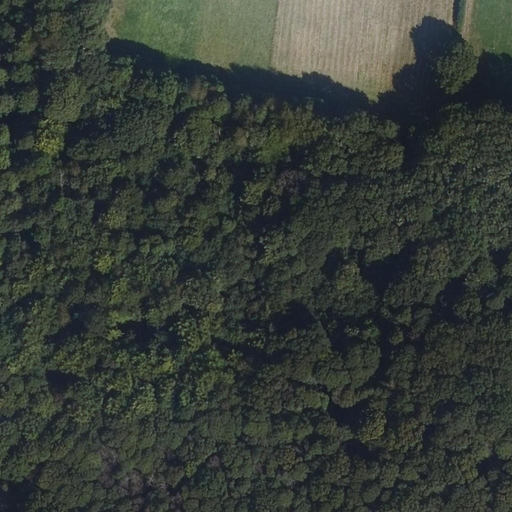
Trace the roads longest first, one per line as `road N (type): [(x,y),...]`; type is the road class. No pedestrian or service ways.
road 1 (track): [(408,424),(460,397),(511,343)]
road 2 (track): [(316,511),(354,456),(408,424)]
